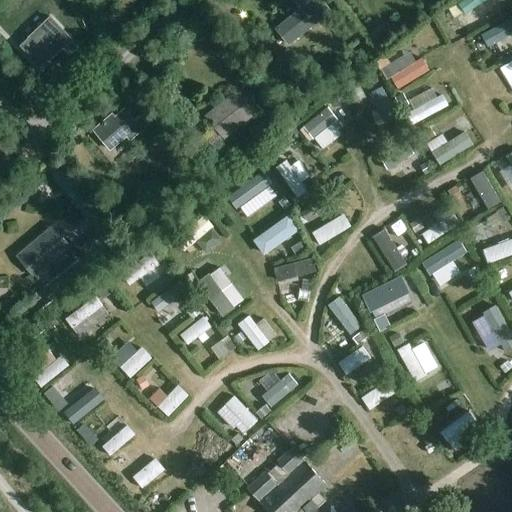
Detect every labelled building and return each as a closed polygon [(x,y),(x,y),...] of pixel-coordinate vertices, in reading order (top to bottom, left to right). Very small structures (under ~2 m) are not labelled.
[(293,0),(300,8),(276,27),(290,45),(332,11),(322,0),(293,0)] [(483,18),(473,2),(475,0),(449,0),(445,3),(462,30),(483,18)] [(506,16),(511,12),(511,6),(508,0),(506,0),(499,5),(506,16)] [(40,67),(48,60),(49,61),(73,39),(51,16),(27,38),(28,39),(20,46),(40,67)] [(385,20),(369,32),(378,43),(393,31),(385,20)] [(499,24),(480,31),(488,55),(508,49),(499,24)] [(511,58),(496,65),(505,86),(511,82),(511,58)] [(381,74),(387,71),(389,69),(383,60),(375,65),(381,74)] [(317,78),(304,81),(307,94),(320,91),(317,78)] [(368,113),(383,106),(375,89),(360,96),(368,113)] [(226,139),(257,115),(238,90),(207,114),(226,139)] [(349,119),(363,111),(358,101),(344,110),(349,119)] [(286,111),(293,118),(300,112),(293,105),(286,111)] [(321,106),(294,131),(305,143),(332,118),(321,106)] [(135,120),(125,108),(116,116),(113,113),(93,130),(110,150),(127,136),(131,141),(150,126),(141,115),(135,120)] [(430,161),(458,149),(450,131),(422,143),(430,161)] [(277,153),(284,148),(278,140),(271,145),(277,153)] [(0,167),(11,158),(0,145),(0,167)] [(505,175),(511,172),(511,150),(498,156),(505,175)] [(387,160),(398,182),(416,173),(405,151),(387,160)] [(303,194),(285,159),(267,168),(285,203),(303,194)] [(227,198),(237,209),(267,181),(257,171),(227,198)] [(474,172),(461,179),(477,210),(490,203),(474,172)] [(456,185),(446,191),(453,202),(462,196),(456,185)] [(504,203),(494,209),(500,219),(510,214),(504,203)] [(301,212),(302,214),(307,221),(307,222),(317,216),(310,206),(301,212)] [(190,229),(211,236),(217,219),(195,212),(190,229)] [(429,229),(433,226),(439,223),(435,216),(434,216),(425,222),(429,229)] [(382,223),(389,237),(400,232),(393,217),(382,223)] [(276,248),(294,238),(281,218),(264,228),(276,248)] [(418,218),(409,224),(415,233),(424,227),(418,218)] [(502,237),(511,230),(503,218),(493,225),(502,237)] [(470,253),(491,243),(480,220),(459,230),(470,253)] [(45,266),(70,246),(62,237),(58,240),(50,229),(17,256),(27,267),(38,258),(45,266)] [(368,236),(387,264),(401,255),(394,244),(391,246),(379,229),(368,236)] [(79,259),(52,279),(62,293),(89,272),(79,259)] [(479,275),(474,267),(466,271),(471,280),(479,275)] [(154,268),(147,272),(153,281),(160,276),(154,268)] [(168,268),(160,275),(166,284),(175,277),(168,268)] [(503,295),(511,290),(511,272),(496,281),(503,295)] [(302,295),(301,275),(280,276),(282,296),(302,295)] [(204,299),(218,317),(236,303),(223,285),(204,299)] [(97,293),(102,300),(111,293),(106,286),(97,293)] [(165,287),(146,301),(155,312),(174,298),(165,287)] [(372,316),(388,305),(379,291),(362,302),(372,316)] [(92,293),(68,310),(76,322),(100,304),(92,293)] [(194,305),(186,311),(191,319),(200,313),(194,305)] [(374,319),(379,331),(390,326),(384,314),(375,318),(374,319)] [(198,316),(175,333),(183,344),(205,327),(198,316)] [(330,334),(331,322),(318,320),(317,333),(330,334)] [(404,321),(393,326),(398,339),(410,334),(404,321)] [(54,326),(22,346),(30,358),(62,338),(54,326)] [(201,341),(216,348),(221,336),(206,329),(201,341)] [(352,337),(357,345),(368,337),(362,330),(352,337)] [(491,358),(508,346),(496,330),(479,342),(491,358)] [(137,344),(117,365),(129,377),(149,356),(137,344)] [(331,360),(338,374),(362,362),(355,348),(331,360)] [(406,381),(418,375),(409,357),(397,362),(406,381)] [(388,368),(383,362),(375,368),(380,375),(388,368)] [(143,375),(136,379),(142,390),(149,386),(143,375)] [(164,415),(188,391),(177,381),(153,405),(164,415)] [(250,399),(261,392),(253,381),(243,389),(250,399)] [(354,398),(363,411),(387,395),(379,382),(354,398)] [(245,429),(254,420),(228,394),(219,403),(245,429)] [(394,409),(400,417),(408,411),(402,403),(394,409)] [(265,404),(256,412),(261,419),(271,411),(265,404)] [(199,416),(187,427),(216,458),(228,446),(199,416)] [(252,445),(273,454),(280,438),(259,429),(252,445)] [(318,492),(326,484),(292,447),(276,461),(290,476),(260,503),(266,510),(264,511),(296,511),(297,511),(318,492)] [(432,452),(426,456),(432,463),(442,456),(436,449),(432,452)] [(163,506),(188,481),(176,469),(151,494),(163,506)] [(259,502),(277,485),(265,472),(247,488),(259,502)] [(336,511),(327,502),(318,492),(297,511),(296,511),(336,511)] [(449,511),(469,511),(461,496),(445,505),(449,511)]
